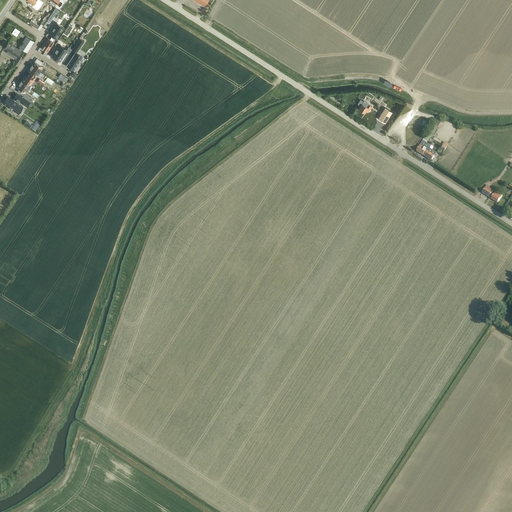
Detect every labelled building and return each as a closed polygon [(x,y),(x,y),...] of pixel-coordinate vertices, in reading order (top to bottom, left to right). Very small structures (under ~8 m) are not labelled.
[(26,0),(40,8),(43,4),(37,0),(26,0)] [(48,38),(42,48),(47,52),(54,42),(53,41),(55,37),(57,38),(64,27),(57,23),(50,33),(52,35),(50,39),(48,38)] [(69,26),(64,33),(67,35),(72,28),(69,26)] [(80,38),(73,49),(77,52),(84,41),(80,38)] [(8,42),(5,47),(8,50),(11,53),(18,57),(23,49),(20,47),(19,49),(15,46),(8,42)] [(60,60),(66,52),(69,54),(72,49),(69,47),(67,49),(60,44),(53,55),(60,60)] [(80,59),(82,56),(80,55),(76,52),(67,65),(73,69),(76,66),(78,68),(82,61),(80,59)] [(35,61),(31,66),(40,72),(43,67),(35,61)] [(29,72),(27,75),(34,80),(40,72),(31,66),(28,71),(29,72)] [(24,77),(20,82),(29,88),(34,80),(27,75),(25,78),(24,77)] [(20,82),(17,87),(25,93),(29,88),(20,82)] [(30,102),(17,94),(14,98),(15,98),(13,100),(20,104),(21,102),(27,107),(30,102)] [(13,100),(8,96),(3,103),(18,113),(22,106),(20,104),(13,100)] [(364,101),(363,101),(361,100),(358,104),(360,106),(358,109),(365,113),(366,111),(368,112),(372,106),(364,101)] [(392,112),(385,107),(378,118),(385,123),(392,112)] [(432,125),(423,140),(427,143),(430,139),(437,128),(432,125)] [(423,156),(427,149),(429,146),(423,142),(417,152),(423,156)] [(432,161),(435,157),(427,152),(424,157),(432,161)] [(486,187),(485,189),(482,193),(489,198),(493,192),(486,187)] [(493,192),(489,198),(491,199),(498,203),(502,196),(500,195),(499,196),(493,192)]
